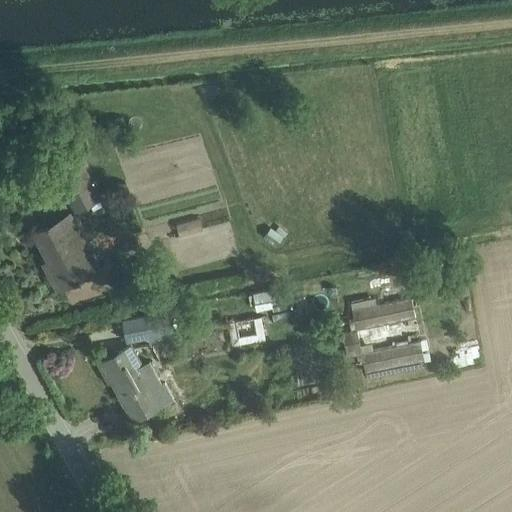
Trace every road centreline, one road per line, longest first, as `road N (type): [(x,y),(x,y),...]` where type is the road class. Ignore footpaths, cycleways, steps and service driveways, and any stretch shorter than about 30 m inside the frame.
road 1 (track): [(511,27),(0,79)]
road 2 (unclassified): [(98,511),(0,343)]
